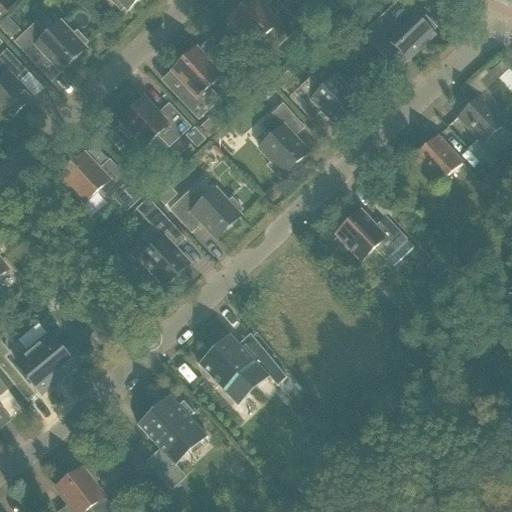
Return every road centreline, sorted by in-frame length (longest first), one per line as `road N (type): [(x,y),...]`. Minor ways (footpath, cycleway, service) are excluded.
road 1 (residential): [(151,346),(478,42),(511,41)]
road 2 (residential): [(0,177),(193,0)]
road 3 (residential): [(151,346),(0,180)]
road 4 (residential): [(0,477),(151,346)]
